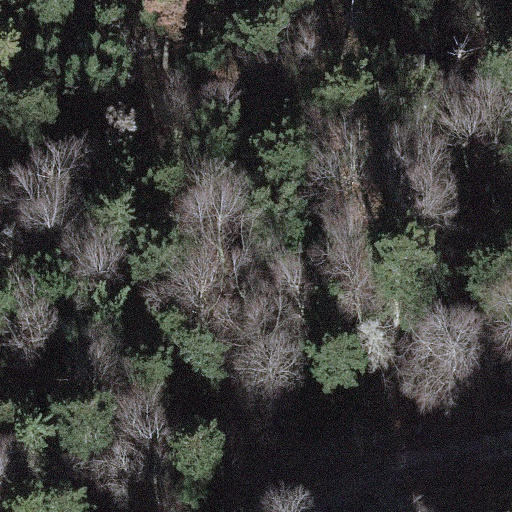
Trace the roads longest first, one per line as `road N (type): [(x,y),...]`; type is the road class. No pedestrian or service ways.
road 1 (track): [(275,511),(511,433)]
road 2 (track): [(346,485),(511,485)]
